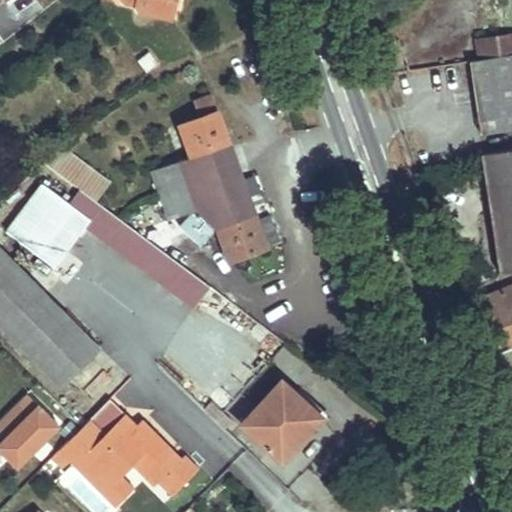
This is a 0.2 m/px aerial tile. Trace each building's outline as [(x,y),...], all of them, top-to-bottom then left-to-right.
[(123,0),(125,2),(135,5),(138,10),(173,19),(178,0),(123,0)] [(511,34),(477,40),(480,60),(511,54),(511,34)] [(147,73),(159,64),(150,52),(138,61),(147,73)] [(511,54),(480,60),(470,61),(481,133),(511,128),(511,54)] [(227,157),(223,146),(230,143),(212,95),(194,102),(200,118),(180,125),(192,156),(179,161),(187,183),(197,209),(218,228),(230,260),(267,246),(255,214),(248,216),(244,204),(248,198),(234,160),(227,157)] [(255,214),(230,143),(223,146),(227,157),(234,160),(248,198),(244,204),(248,216),(255,214)] [(46,163),(97,201),(112,181),(63,145),(46,163)] [(511,270),(511,148),(482,153),(500,272),(511,270)] [(153,171),(160,192),(187,183),(179,161),(153,171)] [(91,219),(90,219),(43,183),(7,231),(55,267),(85,227),(91,219)] [(187,183),(160,192),(170,219),(197,209),(187,183)] [(204,282),(101,205),(90,219),(91,219),(85,227),(188,304),(204,282)] [(0,323),(61,385),(99,347),(0,248),(0,323)] [(188,304),(194,309),(210,287),(204,282),(188,304)] [(459,298),(481,355),(511,342),(511,287),(478,302),(474,292),(459,298)] [(282,461),(309,431),(297,420),(310,405),(282,379),(241,424),(282,461)] [(0,437),(0,454),(17,471),(61,426),(25,392),(0,417),(0,434),(2,436),(0,437)] [(125,413),(110,399),(90,419),(105,434),(119,419),(125,413)] [(212,400),(204,408),(225,429),(233,421),(212,400)] [(297,420),(309,431),(322,416),(310,405),(297,420)] [(137,425),(125,413),(119,419),(131,431),(137,425)] [(90,419),(59,449),(75,465),(84,456),(112,485),(122,476),(133,464),(154,485),(158,481),(172,495),(199,469),(185,455),(181,459),(143,419),(137,425),(131,431),(119,419),(105,434),(90,419)] [(75,465),(116,507),(134,488),(122,476),(112,485),(84,456),(75,465)]
